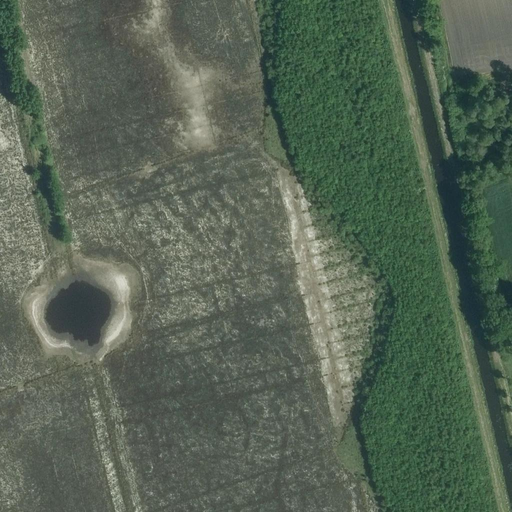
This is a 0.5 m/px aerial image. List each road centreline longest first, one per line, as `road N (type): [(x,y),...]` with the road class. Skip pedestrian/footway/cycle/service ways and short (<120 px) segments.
road 1 (track): [(385,0),(504,511)]
road 2 (track): [(413,0),(489,321)]
